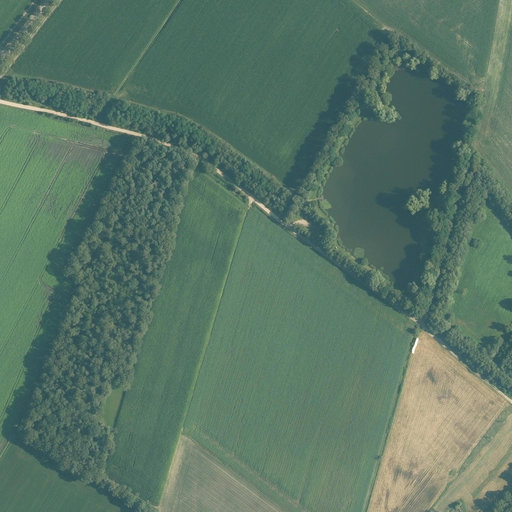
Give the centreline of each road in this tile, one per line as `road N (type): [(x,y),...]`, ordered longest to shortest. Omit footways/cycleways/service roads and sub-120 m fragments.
road 1 (track): [(511,402),(186,149),(0,101)]
road 2 (track): [(420,324),(473,152)]
